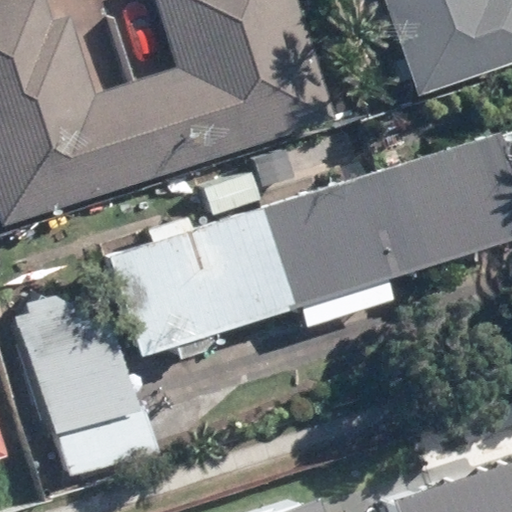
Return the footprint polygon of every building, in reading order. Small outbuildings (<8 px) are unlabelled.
[(42,0),(0,0),(0,223),(1,225),(163,171),(132,81),(92,93),(67,14),(49,20),(42,0)] [(155,0),(178,67),(132,81),(163,171),(335,115),(297,0),(155,0)] [(511,0),(384,0),(416,93),(511,59),(511,0)] [(380,170),(412,269),(511,236),(511,131),(496,137),(495,133),(380,170)] [(287,148),(251,158),(260,186),(295,177),(287,148)] [(383,280),(411,272),(380,171),(250,213),(282,312),(299,307),(305,331),(391,304),(383,280)] [(205,336),(282,312),(250,213),(188,232),(184,222),(145,235),(148,245),(105,258),(137,359),(168,347),(172,362),(210,351),(205,336)] [(58,340),(9,354),(18,380),(66,366),(58,340)] [(54,431),(132,410),(122,372),(44,394),(54,431)] [(132,410),(54,431),(67,477),(155,452),(143,408),(132,410)] [(511,444),(503,413),(462,425),(476,471),(511,460),(511,444)] [(394,507),(377,511),(511,511),(511,469),(435,494),(429,476),(389,489),(394,507)]
